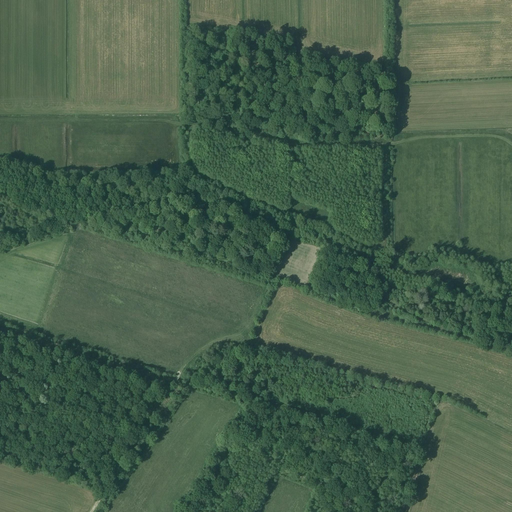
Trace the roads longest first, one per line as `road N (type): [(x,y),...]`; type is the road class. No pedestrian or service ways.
road 1 (track): [(511,145),(491,136),(320,146),(142,120),(0,120)]
road 2 (track): [(91,511),(176,380),(208,380),(429,447)]
